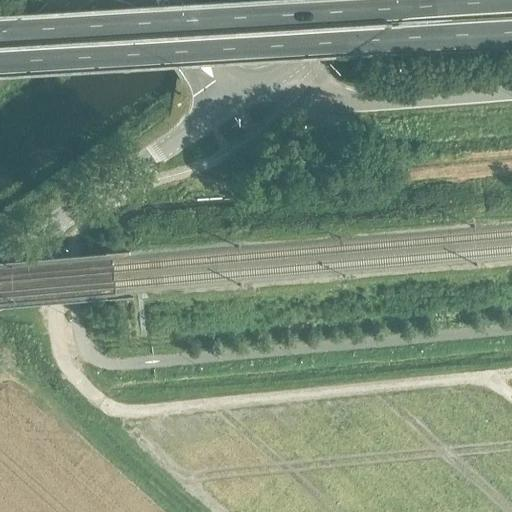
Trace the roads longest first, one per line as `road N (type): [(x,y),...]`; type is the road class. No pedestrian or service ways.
road 1 (track): [(511,396),(495,381),(446,380),(117,411),(67,364),(48,278),(23,246)]
road 2 (motorway): [(511,0),(0,30)]
road 3 (motorway): [(0,61),(511,32)]
road 4 (track): [(511,167),(287,190),(248,188),(195,168)]
road 5 (tertiary): [(0,262),(211,116)]
road 6 (motorway): [(268,75),(343,105),(511,92)]
road 7 (secondary): [(125,0),(211,116)]
road 8 (secondary): [(268,75),(380,0)]
road 9 (secondary): [(236,97),(164,0)]
